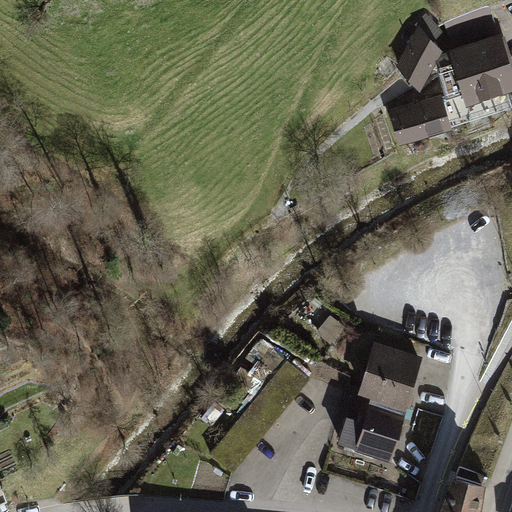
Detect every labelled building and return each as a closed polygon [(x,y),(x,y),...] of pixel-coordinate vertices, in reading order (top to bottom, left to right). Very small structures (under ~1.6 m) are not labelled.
[(489,7),(444,24),(450,39),(495,22),(489,7)] [(419,24),(397,63),(420,84),(443,47),(419,24)] [(511,63),(502,30),(448,45),(453,60),(438,65),(446,92),(462,87),(466,99),(508,86),(511,85),(511,63)] [(446,92),(390,109),(399,140),(511,106),(511,98),(508,86),(466,99),(462,87),(446,92)] [(331,316),(317,332),(331,345),(345,328),(331,316)] [(337,441),(389,458),(398,433),(409,396),(423,354),(374,339),(358,390),(354,388),(337,441)] [(288,358),(212,453),(234,471),(310,376),(288,358)] [(200,417),(210,425),(224,409),(214,401),(200,417)] [(482,482),(460,470),(454,484),(445,510),(444,511),(476,511),(480,489),(482,482)]
